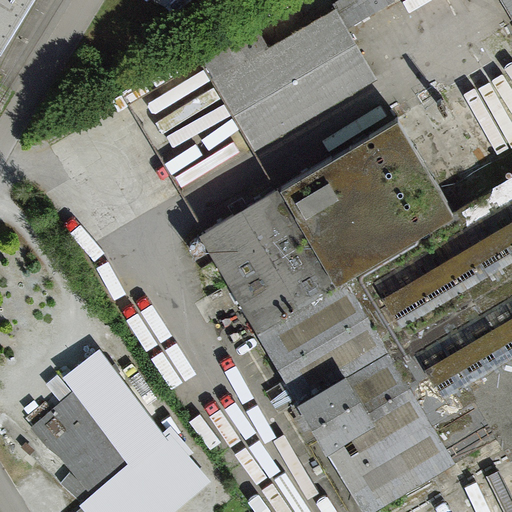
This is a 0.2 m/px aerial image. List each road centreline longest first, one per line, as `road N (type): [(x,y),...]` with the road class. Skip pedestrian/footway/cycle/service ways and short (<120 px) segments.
road 1 (residential): [(17,511),(0,482),(0,138),(85,0)]
road 2 (unknown): [(140,234),(486,37)]
